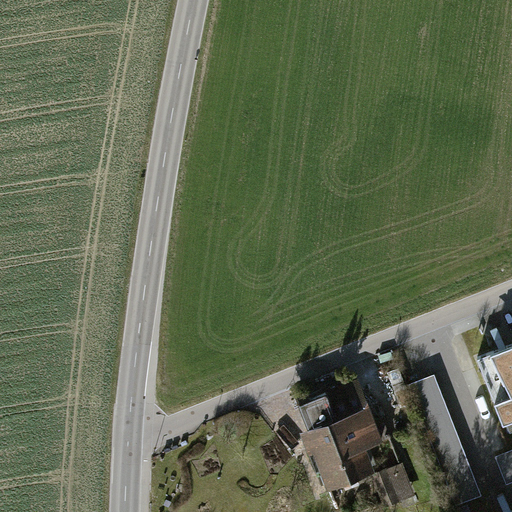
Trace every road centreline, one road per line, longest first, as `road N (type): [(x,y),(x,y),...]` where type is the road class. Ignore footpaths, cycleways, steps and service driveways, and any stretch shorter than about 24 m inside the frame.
road 1 (tertiary): [(129,443),(194,0)]
road 2 (residential): [(129,443),(511,290)]
